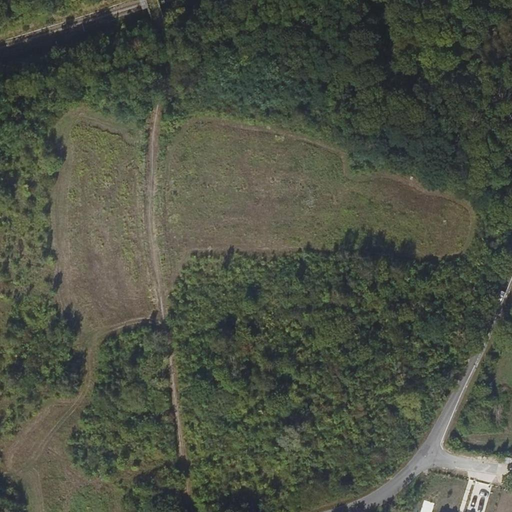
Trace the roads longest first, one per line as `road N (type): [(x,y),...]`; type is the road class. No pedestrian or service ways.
road 1 (residential): [(511,265),(425,457)]
road 2 (track): [(87,361),(81,383),(31,453),(0,472)]
